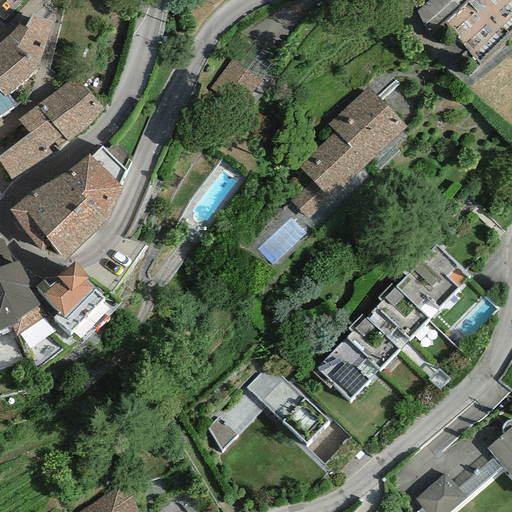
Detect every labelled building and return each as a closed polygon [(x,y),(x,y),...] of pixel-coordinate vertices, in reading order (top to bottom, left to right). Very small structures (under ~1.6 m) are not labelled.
[(511,0),(437,0),(480,45),(511,15),(511,0)] [(0,47),(0,113),(12,105),(4,94),(37,64),(50,25),(33,17),(26,32),(19,28),(0,47)] [(70,76),(0,131),(0,170),(12,185),(101,115),(70,76)] [(403,136),(360,95),(295,164),(337,204),(403,136)] [(30,196),(14,211),(39,247),(49,239),(64,258),(103,220),(119,188),(88,158),(72,172),(30,196)] [(290,196),(249,238),(274,261),(315,219),(290,196)] [(438,251),(311,375),(343,408),(470,284),(438,251)] [(5,266),(0,268),(0,327),(27,315),(5,266)] [(61,273),(29,299),(49,322),(80,296),(61,273)] [(243,395),(302,451),(323,428),(264,373),(243,395)] [(220,443),(234,435),(222,417),(209,425),(220,443)] [(511,435),(487,455),(511,484),(511,435)] [(444,483),(414,508),(417,511),(451,511),(462,504),(444,483)] [(128,511),(125,503),(112,493),(81,511),(128,511)]
